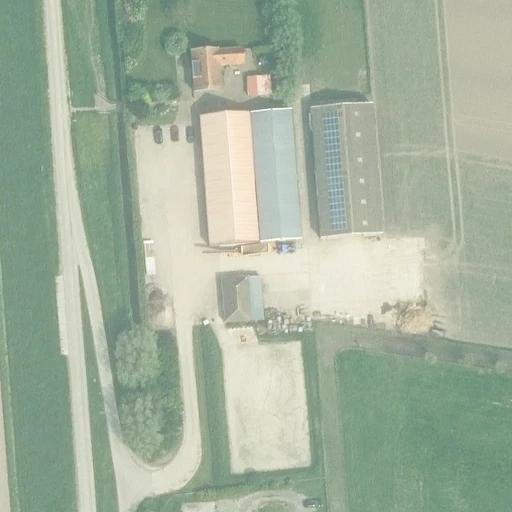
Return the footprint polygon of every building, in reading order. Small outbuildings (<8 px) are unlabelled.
[(217,51),(189,53),(192,92),(220,90),(218,67),(242,65),(241,50),(217,51)] [(246,80),(248,97),(268,95),(267,78),(246,80)] [(380,235),(370,105),(309,109),(319,240),(380,235)] [(300,241),(291,127),(290,111),(199,118),(208,247),(256,244),(257,245),(300,241)] [(262,320),(259,277),(220,280),(224,323),(262,320)]
